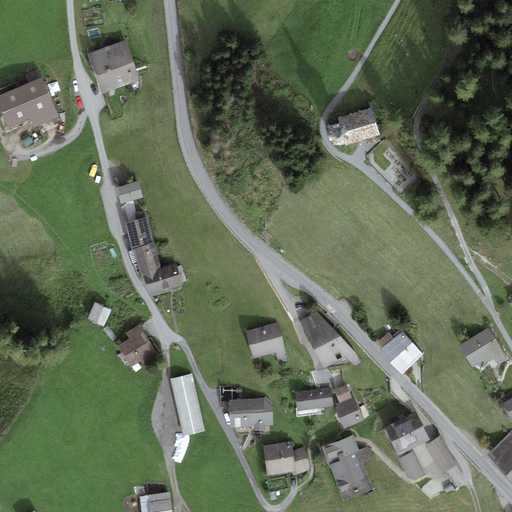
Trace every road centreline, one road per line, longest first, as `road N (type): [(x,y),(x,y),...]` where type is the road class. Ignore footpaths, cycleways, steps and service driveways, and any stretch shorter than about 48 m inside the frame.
road 1 (residential): [(170,0),(186,138),(223,211),(303,280),(511,494)]
road 2 (track): [(495,311),(416,138),(418,114),(490,0)]
road 3 (track): [(399,0),(324,123),(333,150),(358,164)]
